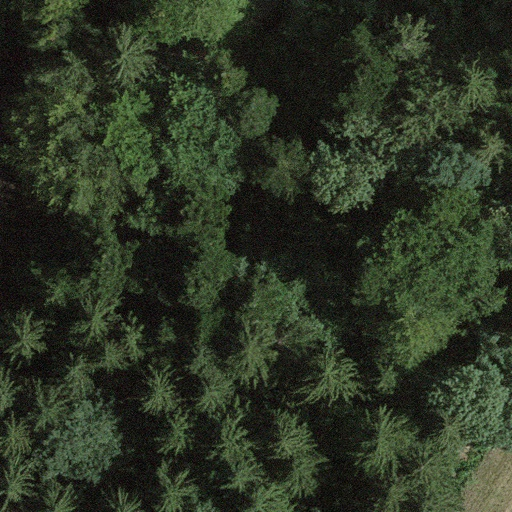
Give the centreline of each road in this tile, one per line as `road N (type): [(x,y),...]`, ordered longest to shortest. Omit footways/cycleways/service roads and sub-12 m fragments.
road 1 (track): [(0,90),(18,251),(0,306)]
road 2 (track): [(158,0),(0,53)]
